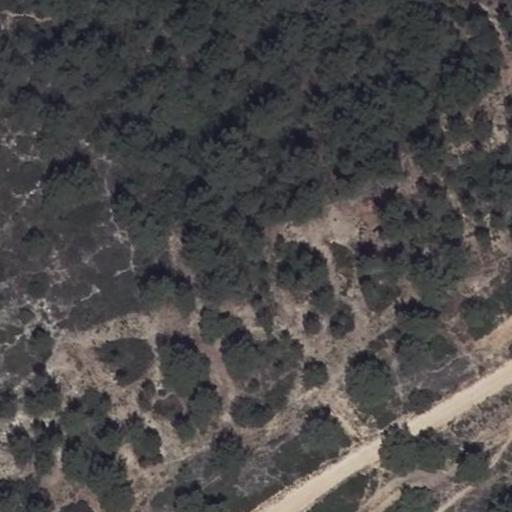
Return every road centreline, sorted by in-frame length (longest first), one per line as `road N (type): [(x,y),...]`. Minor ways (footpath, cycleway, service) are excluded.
road 1 (track): [(285,511),(511,365)]
road 2 (track): [(360,511),(386,490),(511,425)]
